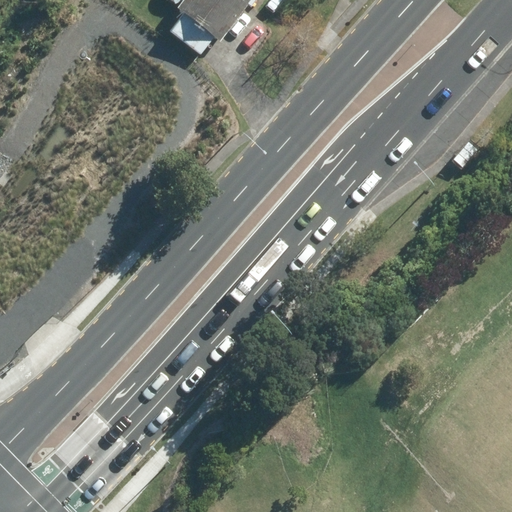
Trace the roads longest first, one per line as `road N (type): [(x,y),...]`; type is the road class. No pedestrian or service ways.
road 1 (primary): [(511,5),(42,511)]
road 2 (primary): [(0,437),(124,317),(416,0)]
road 3 (track): [(31,318),(180,129),(188,86),(126,26),(88,27),(0,159)]
